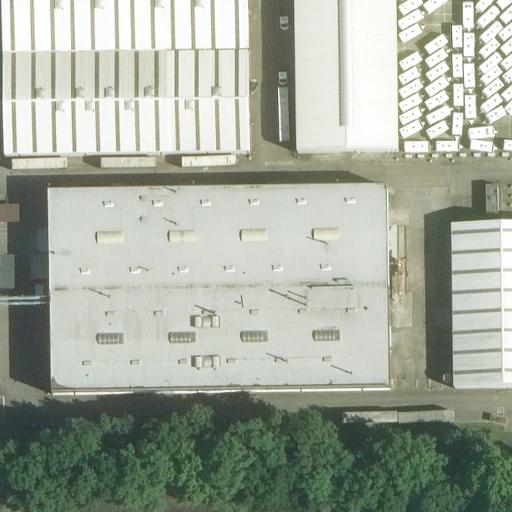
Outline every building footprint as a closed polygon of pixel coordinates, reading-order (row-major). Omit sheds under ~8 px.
[(247,0),(3,0),(4,56),(168,54),(248,53),(247,0)] [(396,0),(295,0),(298,155),(399,153),(396,0)] [(248,53),(168,54),(169,156),(250,155),(248,53)] [(168,54),(4,56),(5,158),(169,156),(168,54)] [(498,187),(486,187),(486,216),(498,216),(498,187)] [(388,189),(50,194),(51,294),(389,289),(388,189)] [(0,223),(27,223),(27,205),(0,205),(0,223)] [(511,226),(452,227),(454,390),(511,388),(511,226)] [(389,289),(51,294),(52,396),(391,392),(389,289)]
